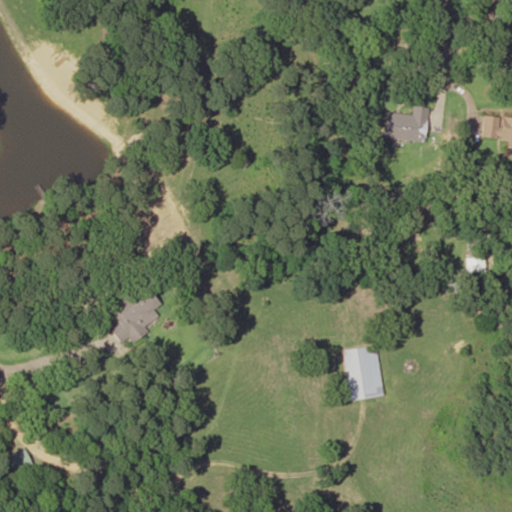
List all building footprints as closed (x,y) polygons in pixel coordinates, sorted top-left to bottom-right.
[(381,137),(423,141),(427,107),(411,106),(410,115),(384,112),(381,137)] [(505,147),(511,147),(511,117),(481,115),(479,137),(506,139),(505,147)] [(106,306),(119,323),(116,325),(129,343),(146,331),(144,328),(157,319),(150,309),(157,304),(140,281),(106,306)] [(348,399),(381,394),(375,345),(341,349),(348,399)] [(3,456),(11,473),(30,464),(21,447),(3,456)]
